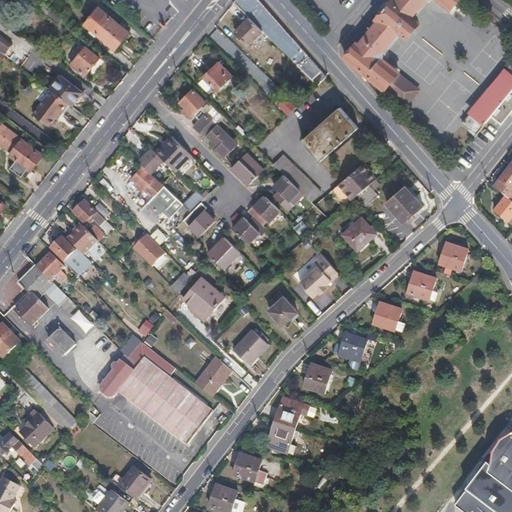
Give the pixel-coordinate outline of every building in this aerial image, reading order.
[(272,40),(318,86),(327,77),(258,0),(235,0),(234,2),(250,18),(263,31),(272,40)] [(358,43),(346,58),(368,76),(385,90),(399,72),(383,59),(384,52),(399,33),(407,39),(420,24),(412,18),(426,0),(439,0),(451,9),(458,0),(393,0),(377,20),(379,22),(359,45),(358,43)] [(58,25),(63,19),(43,3),(38,9),(58,25)] [(93,17),(122,42),(129,33),(100,9),(93,17)] [(115,50),(122,42),(93,17),(86,25),(115,50)] [(248,46),(263,31),(250,18),(235,32),(248,46)] [(0,52),(1,53),(4,55),(11,45),(0,36),(0,52)] [(72,65),(85,76),(100,58),(87,47),(72,65)] [(204,77),(217,91),(232,76),(219,63),(204,77)] [(492,116),(502,124),(511,111),(511,63),(463,124),(476,135),(492,116)] [(420,89),(399,72),(385,90),(406,106),(420,89)] [(61,78),(52,91),(69,104),(73,107),(83,94),(61,78)] [(192,116),(207,101),(195,88),(180,103),(185,108),(183,110),(188,115),(190,113),(192,116)] [(69,104),(52,91),(34,115),(49,126),(55,119),(59,114),(61,115),(69,104)] [(320,161),(358,128),(340,108),(303,141),(320,161)] [(194,128),(200,133),(211,122),(205,116),(194,128)] [(16,160),(10,167),(22,176),(28,169),(31,171),(43,155),(2,124),(0,126),(0,143),(12,153),(10,155),(16,160)] [(215,149),(224,158),(238,144),(218,125),(207,137),(217,147),(215,149)] [(190,154),(171,135),(160,145),(161,147),(156,152),(165,160),(173,168),(178,164),(179,165),(190,154)] [(139,161),(151,173),(165,160),(156,152),(154,150),(153,148),(139,161)] [(247,154),(233,168),(232,169),(249,186),(264,171),(247,154)] [(283,155),(274,165),(280,171),(284,175),(301,191),(312,202),(321,193),(283,155)] [(364,163),(340,184),(353,199),(354,197),(356,196),(369,185),(377,178),(364,163)] [(501,178),(494,187),(506,197),(511,201),(511,200),(511,165),(501,178)] [(169,220),(177,228),(184,220),(192,212),(184,204),(176,197),(160,182),(159,182),(144,168),(132,179),(136,183),(135,185),(143,193),(147,188),(151,192),(154,189),(158,192),(141,210),(154,222),(160,216),(165,220),(168,217),(170,219),(169,220)] [(301,191),(284,175),(273,187),(278,191),(273,196),(288,211),(293,206),(290,202),(301,191)] [(378,195),(369,185),(356,196),(365,206),(378,195)] [(386,204),(403,224),(415,214),(423,207),(405,187),(386,204)] [(192,212),(201,202),(205,198),(197,191),(184,204),(192,212)] [(248,211),(254,216),(263,226),(268,221),(270,223),(281,212),(265,196),(253,207),(253,206),(248,211)] [(511,201),(506,197),(495,211),(511,224),(511,201)] [(73,212),(85,225),(93,217),(98,222),(100,220),(103,222),(104,221),(84,201),(73,212)] [(192,212),(184,220),(189,225),(188,225),(200,237),(216,221),(205,210),(207,208),(201,202),(192,212)] [(101,203),(96,208),(106,218),(111,213),(101,203)] [(263,226),(254,216),(249,221),(244,217),(233,228),(239,233),(249,244),(260,233),(262,235),(267,230),(263,226)] [(74,217),(60,231),(76,247),(90,233),(74,217)] [(362,218),(343,235),(357,251),(377,234),(362,218)] [(95,227),(91,232),(96,237),(101,232),(95,227)] [(145,232),(130,246),(157,273),(172,258),(145,232)] [(58,256),(57,257),(62,262),(76,276),(89,264),(75,249),(62,237),(50,248),(58,256)] [(241,253),(230,242),(224,237),(209,253),(225,269),(241,253)] [(447,243),(440,265),(461,272),(468,250),(447,243)] [(89,264),(90,262),(76,247),(75,249),(89,264)] [(51,253),(36,266),(52,281),(57,276),(62,280),(66,276),(61,271),(65,267),(51,253)] [(318,266),(300,283),(313,297),(319,293),(320,293),(327,287),(326,286),(340,274),(322,254),(314,262),(318,266)] [(477,275),(485,268),(481,264),(473,271),(477,275)] [(52,281),(36,266),(19,283),(81,344),(96,329),(52,281)] [(179,294),(192,278),(185,272),(171,287),(179,294)] [(415,272),(408,294),(430,301),(430,300),(433,292),(437,279),(415,272)] [(225,297),(202,278),(184,300),(206,319),(225,297)] [(285,297),(269,311),(283,326),(298,312),(285,297)] [(381,303),(374,325),(396,332),(396,330),(402,332),(405,323),(399,321),(403,309),(381,303)] [(153,326),(146,320),(141,327),(147,333),(153,326)] [(0,354),(3,358),(20,342),(3,324),(0,327),(0,354)] [(61,327),(48,340),(64,356),(77,343),(61,327)] [(234,349),(250,365),(269,345),(253,329),(234,349)] [(346,333),(339,356),(351,359),(360,362),(367,340),(346,333)] [(135,335),(122,351),(124,353),(128,358),(141,342),(135,335)] [(115,371),(113,374),(109,377),(110,378),(109,379),(104,380),(100,386),(100,391),(108,397),(113,396),(118,390),(187,444),(201,427),(213,412),(169,377),(175,369),(141,342),(128,358),(124,353),(118,362),(114,362),(112,365),(112,369),(115,371)] [(216,357),(196,384),(213,397),(232,372),(216,357)] [(360,362),(351,359),(348,368),(358,372),(360,362)] [(12,362),(5,369),(68,434),(78,422),(25,369),(22,372),(12,362)] [(312,364),(305,387),(326,394),(333,370),(312,364)] [(350,377),(348,383),(355,385),(357,379),(350,377)] [(275,422),(296,429),(301,413),(307,415),(310,406),(284,398),(275,422)] [(317,408),(310,406),(307,415),(314,418),(317,408)] [(54,429),(39,414),(20,433),(35,448),(54,429)] [(290,446),(296,429),(275,422),(267,447),(287,453),(292,455),(294,448),(290,446)] [(466,488),(456,501),(455,507),(455,511),(511,511),(511,430),(502,436),(494,449),(493,454),(494,455),(493,457),(490,457),(468,486),(469,488),(466,488)] [(27,450),(18,440),(17,441),(10,434),(0,443),(0,453),(3,456),(12,447),(22,455),(27,450)] [(22,455),(31,465),(36,459),(27,450),(22,455)] [(242,454),(234,476),(263,485),(267,473),(259,471),(263,461),(242,454)] [(43,466),(36,459),(31,465),(38,472),(43,466)] [(134,467),(119,486),(137,500),(152,481),(134,467)] [(4,477),(0,483),(0,511),(10,511),(17,501),(13,499),(20,487),(4,477)] [(218,485),(210,507),(224,511),(242,511),(246,503),(236,500),(239,492),(218,485)] [(113,491),(97,511),(98,511),(123,511),(130,504),(113,491)]
